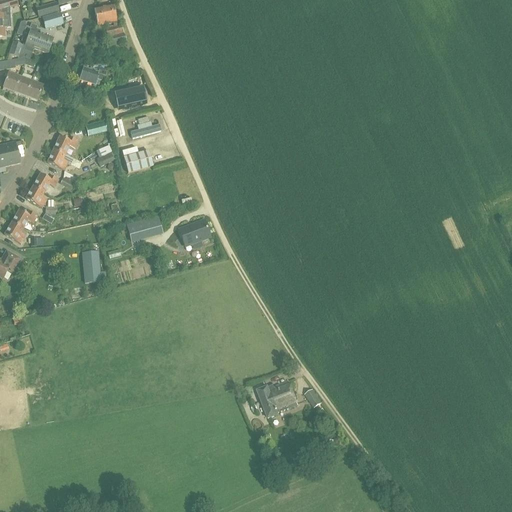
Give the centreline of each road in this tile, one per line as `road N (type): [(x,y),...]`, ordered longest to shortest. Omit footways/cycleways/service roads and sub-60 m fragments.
road 1 (track): [(120,0),(224,243),(407,511)]
road 2 (residential): [(47,125),(89,0)]
